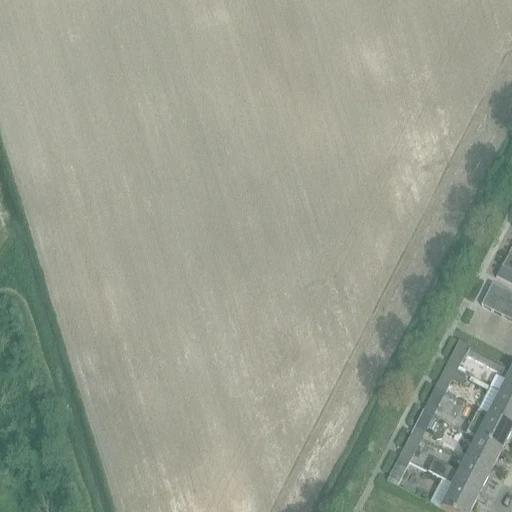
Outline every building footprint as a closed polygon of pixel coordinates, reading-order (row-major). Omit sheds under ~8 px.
[(511,273),(501,268),(496,278),(496,279),(511,286),(511,273)] [(481,307),(492,313),(503,291),(492,286),(481,307)] [(503,318),(511,300),(511,295),(503,291),(492,313),(503,318)] [(511,322),(511,300),(503,318),(511,322)] [(459,343),(448,365),(458,370),(469,349),(459,343)] [(446,368),(436,388),(446,393),(456,374),(446,368)] [(496,377),(490,389),(500,395),(511,400),(511,372),(506,383),(496,377)] [(490,389),(478,412),(480,413),(488,418),(511,429),(511,400),(500,395),(490,389)] [(434,391),(424,411),(434,416),(444,397),(434,391)] [(480,413),(468,436),(476,441),(501,453),(511,432),(511,429),(488,418),(480,413)] [(422,414),(412,434),(422,439),(432,420),(422,414)] [(410,437),(401,456),(400,457),(410,462),(420,442),(410,437)] [(501,453),(476,441),(464,464),(489,476),(501,453)] [(398,460),(387,482),(397,488),(408,465),(398,460)] [(489,476),(464,464),(459,475),(434,462),(428,474),(453,487),(477,499),(489,476)] [(440,510),(443,511),(470,511),(477,499),(453,487),(440,510)]
